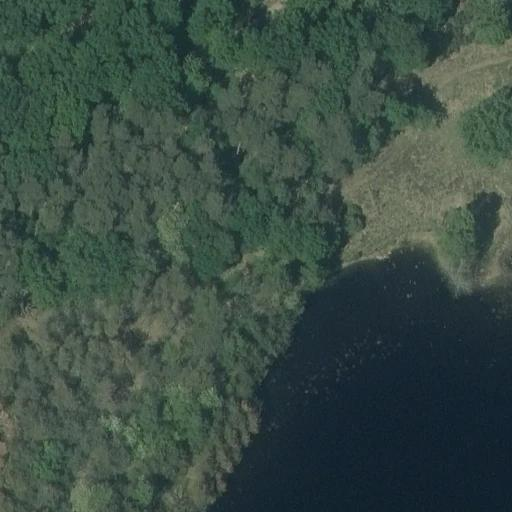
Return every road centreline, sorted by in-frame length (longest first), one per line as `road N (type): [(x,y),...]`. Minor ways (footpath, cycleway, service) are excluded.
road 1 (unknown): [(362,0),(299,65),(266,81),(243,75),(215,48),(148,13),(69,14),(29,22),(0,40)]
road 2 (track): [(0,113),(81,101),(199,46),(215,48),(282,0)]
